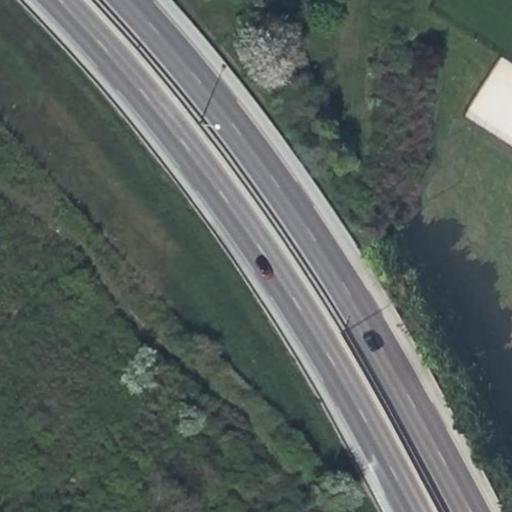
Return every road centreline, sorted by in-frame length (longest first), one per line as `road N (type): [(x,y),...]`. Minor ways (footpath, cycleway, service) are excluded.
road 1 (trunk): [(61,0),(179,135),(291,293),(411,511)]
road 2 (trunk): [(473,511),(358,299),(277,177),(134,0)]
